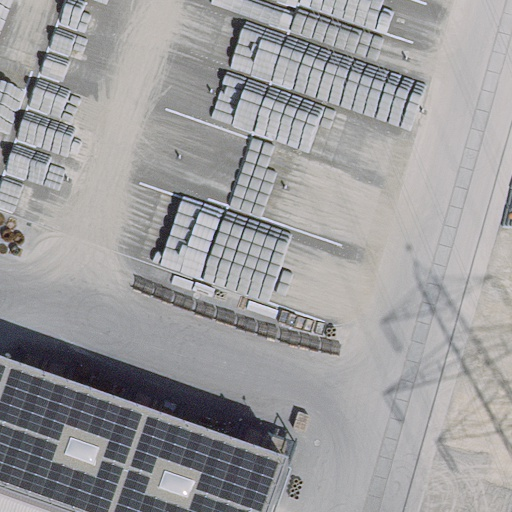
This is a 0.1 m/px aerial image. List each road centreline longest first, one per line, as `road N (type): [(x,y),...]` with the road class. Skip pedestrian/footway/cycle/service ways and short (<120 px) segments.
road 1 (unknown): [(229,511),(0,440)]
road 2 (unknown): [(511,349),(379,286)]
